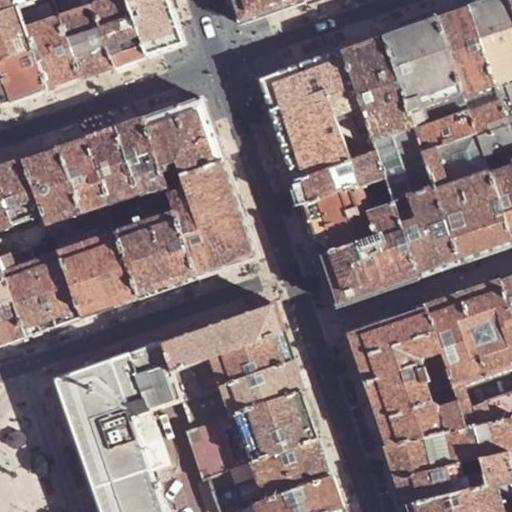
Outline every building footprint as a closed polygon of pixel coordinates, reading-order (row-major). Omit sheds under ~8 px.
[(35,3),(33,0),(0,0),(0,14),(17,9),(35,3)] [(52,0),(42,0),(35,3),(17,9),(25,30),(59,19),(52,0)] [(90,0),(52,0),(59,19),(93,7),(90,0)] [(128,0),(113,0),(93,7),(114,69),(137,61),(148,57),(128,0)] [(174,11),(170,0),(128,0),(148,57),(163,52),(185,44),(174,11)] [(274,13),(305,2),(304,0),(231,0),(240,24),(274,13)] [(511,8),(509,0),(488,0),(485,1),(469,7),(509,126),(511,135),(511,8)] [(93,7),(59,19),(81,80),(102,73),(114,69),(93,7)] [(509,126),(469,7),(450,14),(438,18),(477,134),(478,137),(509,126)] [(25,30),(17,9),(0,14),(0,60),(32,50),(25,30)] [(409,28),(385,36),(425,153),(438,149),(477,134),(438,18),(409,28)] [(81,80),(59,19),(25,30),(32,50),(47,92),(69,85),(81,80)] [(360,45),(344,50),(364,106),(379,153),(388,179),(391,189),(393,196),(395,201),(396,204),(402,223),(420,278),(440,272),(462,264),(437,191),(435,187),(424,153),(425,153),(385,36),(360,45)] [(47,92),(32,50),(0,60),(0,103),(2,108),(28,99),(47,92)] [(379,153),(364,106),(344,50),(322,58),(302,65),(313,95),(326,91),(350,163),(379,153)] [(282,72),(260,79),(280,135),(296,180),(350,163),(326,91),(313,95),(302,65),(282,72)] [(213,125),(204,98),(143,120),(158,162),(165,183),(173,180),(182,176),(226,160),(213,125)] [(158,162),(143,120),(127,125),(117,129),(138,194),(166,186),(165,183),(158,162)] [(511,135),(509,126),(478,137),(511,239),(511,135)] [(138,194),(117,129),(98,135),(88,139),(111,204),(138,194)] [(477,134),(438,149),(425,153),(424,153),(435,187),(437,191),(462,264),(492,254),(511,246),(511,239),(478,137),(477,134)] [(111,204),(88,139),(72,144),(60,149),(82,214),(111,204)] [(82,214),(60,149),(38,156),(23,162),(42,215),(46,227),(82,214)] [(350,163),(296,180),(301,195),(304,205),(360,187),(360,188),(371,184),(376,183),(388,179),(379,153),(350,163)] [(240,202),(226,160),(182,176),(173,180),(165,183),(166,186),(168,191),(170,198),(171,199),(173,206),(176,213),(198,278),(227,268),(259,256),(240,202)] [(42,215),(23,162),(7,167),(0,169),(0,194),(11,226),(42,215)] [(391,189),(388,179),(376,183),(379,193),(391,189)] [(377,201),(371,184),(360,188),(366,204),(377,201)] [(166,186),(138,194),(143,209),(171,199),(170,198),(168,191),(166,186)] [(360,187),(304,205),(315,236),(322,256),(377,238),(378,238),(369,213),(366,204),(360,188),(360,187)] [(0,229),(11,226),(0,194),(0,229)] [(138,194),(111,204),(115,218),(143,209),(138,194)] [(395,201),(393,196),(377,201),(366,204),(369,213),(396,204),(395,201)] [(173,206),(171,199),(143,209),(115,218),(112,219),(117,233),(164,217),(162,210),(173,206)] [(111,204),(82,214),(87,228),(112,219),(115,218),(111,204)] [(378,238),(377,238),(322,256),(331,284),(339,306),(379,293),(420,278),(402,223),(396,204),(369,213),(378,238)] [(198,278),(176,213),(164,217),(117,233),(140,298),(171,287),(198,278)] [(87,228),(82,214),(46,227),(50,241),(56,239),(87,228)] [(46,227),(42,215),(11,226),(14,235),(19,251),(50,241),(46,227)] [(117,233),(112,219),(87,228),(56,239),(60,252),(117,233)] [(0,240),(14,235),(11,226),(0,229),(0,240)] [(140,298),(117,233),(60,252),(84,318),(115,307),(140,298)] [(19,251),(14,235),(0,240),(0,256),(0,258),(12,254),(19,251)] [(60,252),(56,239),(50,241),(19,251),(12,254),(17,267),(60,252)] [(84,318),(60,252),(17,267),(12,254),(0,258),(0,257),(0,260),(4,271),(4,273),(14,302),(26,338),(59,326),(84,318)] [(0,307),(14,302),(4,273),(0,274),(0,307)] [(511,276),(503,280),(511,307),(511,276)] [(511,369),(511,307),(503,280),(487,285),(451,298),(427,306),(443,351),(450,373),(459,401),(468,427),(511,417),(511,393),(473,406),(465,384),(511,369)] [(26,338),(14,302),(0,307),(0,346),(1,346),(26,338)] [(285,333),(275,303),(219,323),(164,342),(174,371),(285,333)] [(443,351),(427,306),(348,333),(370,394),(387,445),(468,427),(459,401),(441,407),(434,403),(426,382),(421,366),(425,357),(443,351)] [(289,344),(285,333),(174,371),(184,400),(185,401),(295,361),(289,344)] [(168,511),(162,490),(163,490),(161,484),(160,485),(155,472),(143,435),(160,429),(153,411),(184,400),(174,371),(164,342),(151,346),(58,379),(103,511),(168,511)] [(299,373),(295,361),(185,401),(195,430),(306,391),(299,373)] [(511,393),(511,369),(465,384),(473,406),(511,393)] [(459,401),(450,373),(426,382),(434,403),(441,407),(459,401)] [(306,391),(195,430),(188,432),(205,480),(210,478),(322,439),(312,411),(306,391)] [(511,460),(511,417),(468,427),(387,445),(394,463),(399,478),(460,464),(479,459),(510,453),(511,460)] [(174,465),(162,429),(160,429),(143,435),(155,472),(174,465)] [(210,478),(215,491),(222,511),(232,511),(259,503),(268,500),(335,476),(326,451),(322,439),(210,478)] [(488,486),(489,487),(498,485),(511,481),(511,460),(510,453),(479,459),(484,473),(488,486)] [(484,473),(479,459),(460,464),(465,478),(484,473)] [(406,500),(408,505),(488,486),(484,473),(465,478),(460,464),(399,478),(406,500)] [(331,511),(345,507),(339,487),(335,476),(268,500),(259,503),(232,511),(331,511)] [(511,511),(511,481),(498,485),(506,511),(511,511)] [(506,511),(498,485),(489,487),(488,486),(408,505),(410,511),(506,511)]
